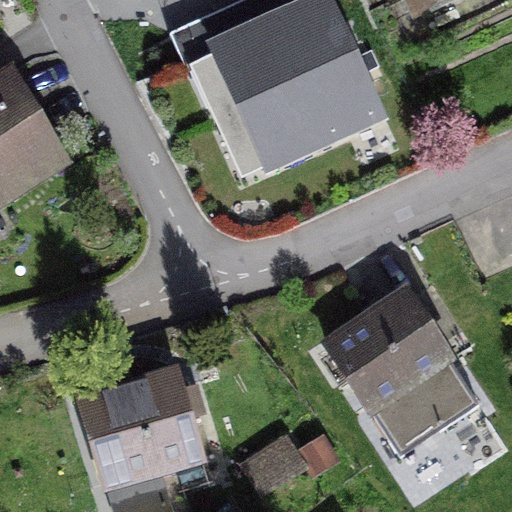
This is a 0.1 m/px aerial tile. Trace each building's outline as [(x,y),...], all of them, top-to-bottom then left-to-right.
[(420,0),(432,27),(497,0),(420,0)] [(12,83),(0,90),(0,226),(75,177),(12,83)] [(254,122),(224,139),(239,167),(270,151),(254,122)] [(407,303),(322,362),(372,434),(457,375),(407,303)] [(174,385),(77,414),(106,507),(202,478),(174,385)] [(323,436),(296,454),(306,470),(312,479),(340,462),(323,436)] [(285,437),(240,466),(261,499),(306,470),(296,454),(285,437)] [(429,486),(397,446),(368,468),(399,509),(429,486)]
